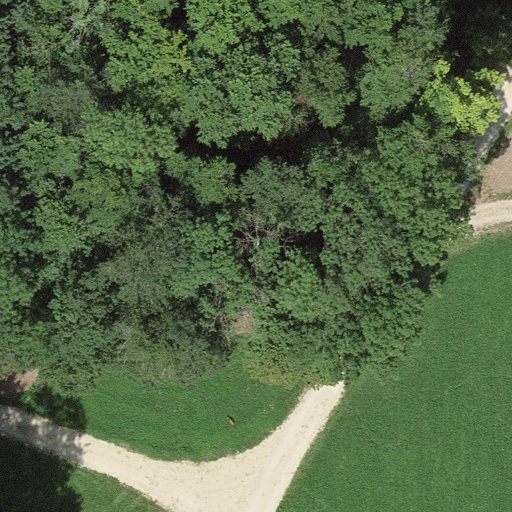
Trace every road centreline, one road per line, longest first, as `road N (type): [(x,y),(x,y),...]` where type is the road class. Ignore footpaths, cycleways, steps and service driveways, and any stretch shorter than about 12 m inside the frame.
road 1 (track): [(244,511),(511,75)]
road 2 (track): [(215,511),(0,416)]
